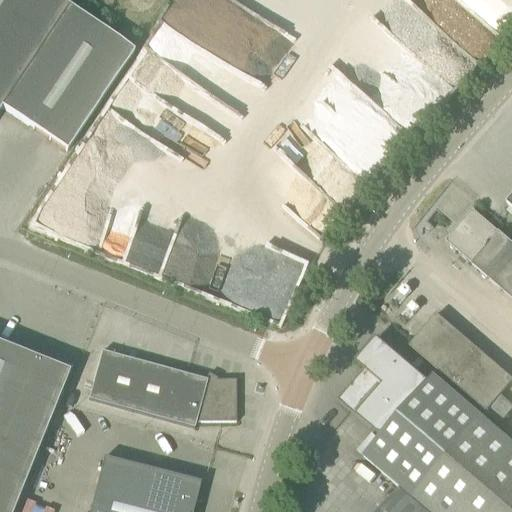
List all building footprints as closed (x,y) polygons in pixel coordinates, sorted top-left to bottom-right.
[(0,0),(0,112),(3,109),(70,9),(57,0),(0,0)] [(178,0),(264,57),(274,42),(267,38),(275,26),(236,0),(178,0)] [(382,89),(377,115),(332,132),(313,115),(330,158),(314,175),(308,160),(314,157),(296,142),(285,154),(347,210),(511,27),(511,0),(472,0),(470,11),(495,33),(436,22),(411,0),(390,0),(387,4),(415,29),(387,40),(379,83),(362,80),(368,95),(382,89)] [(135,52),(70,9),(3,109),(67,153),(135,52)] [(511,245),(499,234),(474,211),(446,243),(471,265),(511,300),(511,245)] [(511,384),(511,380),(453,329),(438,316),(410,348),(487,414),(511,384)] [(0,511),(14,511),(70,374),(0,345),(0,511)] [(340,402),(383,439),(430,384),(387,348),(340,402)] [(102,354),(89,402),(195,430),(197,425),(237,424),(236,382),(186,382),(187,377),(102,354)] [(430,384),(383,439),(366,459),(406,494),(390,511),(511,511),(511,445),(434,379),(430,384)] [(104,460),(90,511),(193,511),(196,504),(200,505),(205,486),(104,460)]
